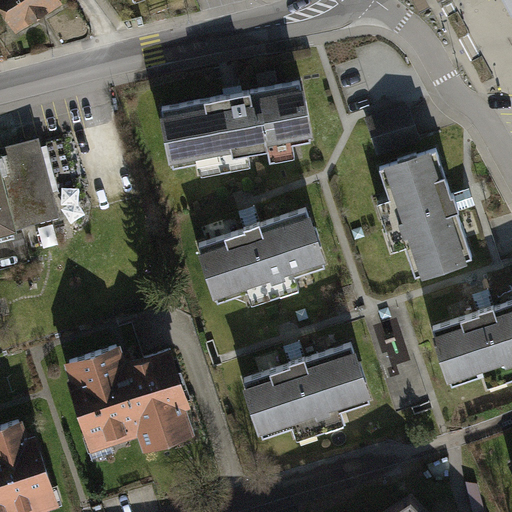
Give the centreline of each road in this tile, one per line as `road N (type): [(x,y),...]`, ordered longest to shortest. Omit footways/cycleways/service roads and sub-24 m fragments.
road 1 (residential): [(0,92),(255,29),(331,0)]
road 2 (residential): [(205,511),(454,438)]
road 3 (residential): [(374,0),(422,38),(511,166)]
